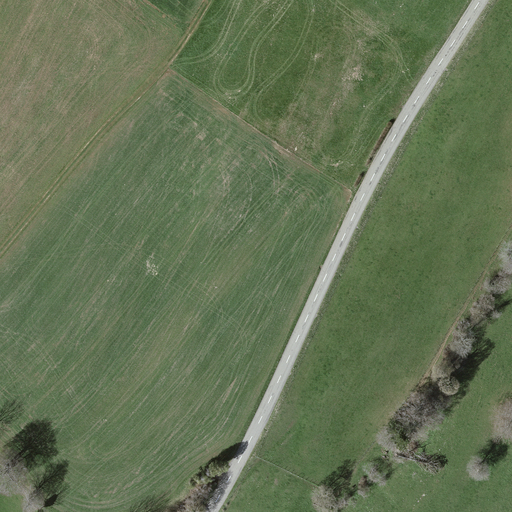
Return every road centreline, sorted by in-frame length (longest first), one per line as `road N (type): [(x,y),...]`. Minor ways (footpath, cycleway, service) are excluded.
road 1 (secondary): [(209,511),(391,140),(479,0)]
road 2 (track): [(0,249),(161,70),(210,0)]
